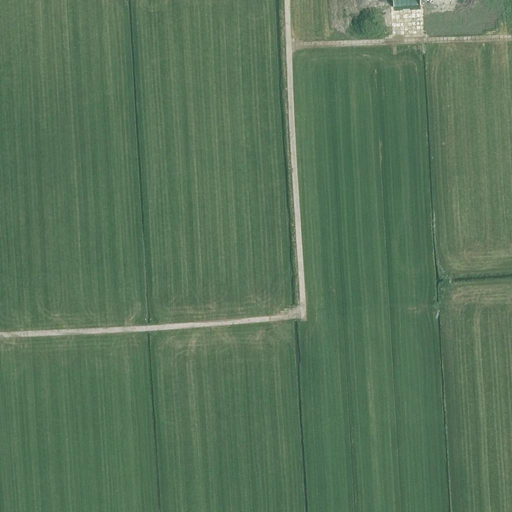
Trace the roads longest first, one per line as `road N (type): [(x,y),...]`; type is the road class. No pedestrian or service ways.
road 1 (track): [(0,335),(300,314),(288,0)]
road 2 (track): [(289,46),(511,38)]
